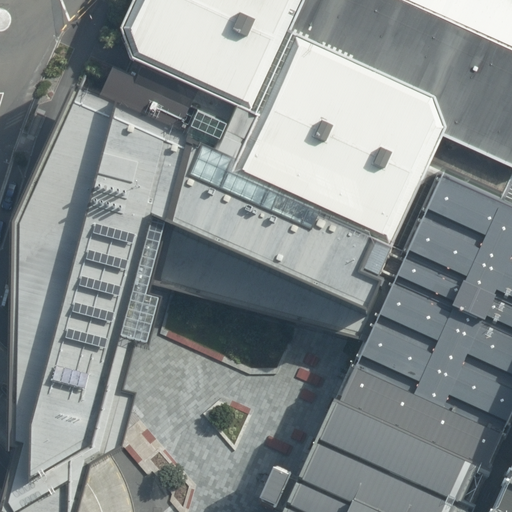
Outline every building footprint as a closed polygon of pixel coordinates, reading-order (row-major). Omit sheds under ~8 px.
[(368,223),(364,233),(390,245),(429,161),(502,197),(511,173),(511,44),(413,0),(130,0),(119,23),(130,55),(111,46),(100,68),(93,83),(95,88),(93,91),(185,131),(196,105),(227,119),(213,149),(211,154),(233,164),(368,223)] [(511,0),(413,0),(511,44),(511,0)] [(93,91),(77,83),(65,107),(13,225),(12,412),(12,447),(16,448),(13,459),(0,502),(0,511),(79,511),(87,488),(91,468),(109,457),(115,454),(121,450),(123,445),(136,395),(123,392),(135,347),(149,350),(162,300),(149,296),(152,286),(167,229),(366,315),(373,298),(379,287),(381,288),(384,281),(378,278),(392,246),(390,245),(364,233),(368,223),(233,164),(211,154),(213,149),(190,139),(192,134),(185,131),(93,91)] [(196,105),(185,131),(192,134),(190,139),(213,149),(227,119),(196,105)] [(471,511),(474,507),(468,505),(482,477),(487,479),(490,471),(485,469),(511,410),(511,201),(502,197),(429,161),(390,245),(392,246),(378,278),(384,281),(381,288),(379,287),(373,298),(385,303),(366,344),(361,343),(319,431),(296,482),(289,479),(289,478),(272,470),(258,502),(274,511),(275,509),(281,511),(471,511)] [(511,173),(502,197),(511,201),(511,173)] [(167,229),(152,286),(171,292),(300,327),(361,343),(366,344),(385,303),(373,298),(366,315),(167,229)] [(493,511),(511,472),(511,410),(485,469),(490,471),(487,479),(482,477),(468,505),(474,507),(471,511),(493,511)] [(511,511),(511,472),(493,511),(511,511)]
